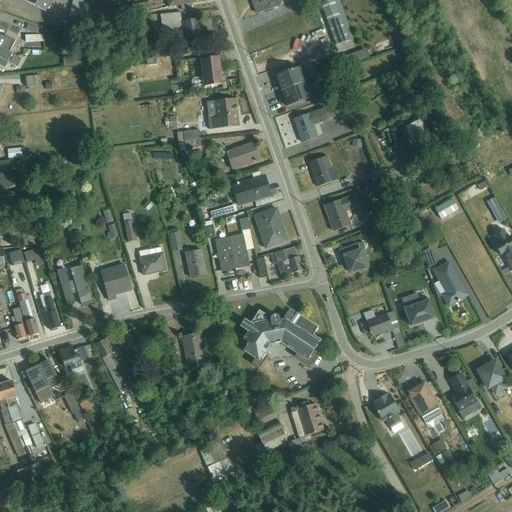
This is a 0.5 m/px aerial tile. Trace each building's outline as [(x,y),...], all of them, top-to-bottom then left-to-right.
[(25,0),(24,1),(46,14),(53,0),(25,0)] [(81,18),(83,12),(85,0),(73,0),(70,15),(81,18)] [(167,0),(169,8),(181,6),(182,11),(191,9),(191,4),(196,3),(195,0),(167,0)] [(251,0),(257,14),(281,6),(279,0),(251,0)] [(319,0),(335,46),(353,40),(339,0),(319,0)] [(83,12),(81,18),(79,25),(148,16),(147,3),(83,12)] [(160,16),(163,36),(174,34),(176,46),(203,42),(199,20),(182,22),(180,13),(160,16)] [(16,41),(5,35),(4,37),(0,35),(0,47),(9,52),(16,41)] [(44,48),(43,35),(25,36),(26,42),(34,42),(34,48),(44,48)] [(0,59),(12,66),(17,56),(9,52),(0,47),(0,59)] [(217,50),(201,53),(201,60),(218,58),(217,50)] [(366,50),(339,60),(342,69),(369,58),(366,50)] [(147,66),(156,65),(155,57),(146,58),(147,66)] [(221,77),(219,58),(218,58),(201,60),(200,60),(203,78),(194,79),(192,82),(192,85),(195,87),(204,86),(204,87),(222,85),(222,83),(224,81),(224,78),(221,77)] [(290,71),(276,76),(279,86),(281,92),(310,81),(304,66),(290,71)] [(38,76),(26,77),(27,87),(39,86),(38,76)] [(306,100),(315,97),(310,81),(281,92),(287,107),(306,100)] [(344,84),(334,87),(336,94),(352,89),(350,83),(344,85),(344,84)] [(216,119),(208,120),(209,131),(239,127),(236,99),(214,102),(216,119)] [(333,106),(294,120),(302,144),(318,138),(317,136),(323,135),(320,126),(323,125),(322,123),(329,121),(328,120),(337,117),(337,118),(344,115),(340,103),(333,105),(333,106)] [(170,129),(177,128),(176,117),(169,118),(170,120),(165,120),(165,127),(170,126),(170,129)] [(422,119),(405,127),(410,142),(408,143),(411,151),(418,148),(417,146),(432,140),(422,119)] [(21,130),(11,131),(12,141),(22,140),(21,130)] [(179,142),(200,140),(199,131),(183,133),(177,133),(178,143),(179,142)] [(200,140),(179,142),(181,160),(192,158),(201,157),(200,140)] [(254,144),(226,153),(232,170),(259,161),(254,144)] [(9,159),(22,158),(21,149),(8,150),(9,159)] [(328,170),(332,169),(327,157),(309,163),(318,188),(332,182),(328,170)] [(430,172),(434,181),(443,176),(439,167),(430,172)] [(260,172),(252,174),(254,180),(262,178),(260,172)] [(0,174),(0,189),(0,190),(15,189),(14,173),(0,174)] [(214,183),(212,177),(201,181),(203,187),(214,183)] [(254,180),(232,187),(237,204),(270,193),(265,177),(262,178),(254,180)] [(193,192),(199,189),(197,182),(190,184),(193,192)] [(483,183),(476,186),(480,194),(487,190),(483,183)] [(29,190),(32,202),(39,200),(36,188),(29,190)] [(167,196),(169,205),(177,203),(174,194),(167,196)] [(355,195),(340,200),(341,201),(324,207),(333,232),(350,226),(350,227),(351,226),(346,212),(359,207),(355,195)] [(494,199),(487,202),(498,224),(506,220),(494,199)] [(148,201),(143,207),(149,211),(153,205),(148,201)] [(235,205),(210,213),(212,220),(237,212),(235,205)] [(404,215),(401,205),(396,207),(396,206),(381,212),(385,221),(399,216),(399,217),(404,215)] [(114,222),(110,210),(104,212),(107,224),(114,222)] [(276,210),(254,217),(265,250),(288,242),(276,210)] [(246,251),(254,249),(246,212),(238,215),(239,220),(240,220),(242,235),(229,238),(235,269),(249,266),(246,251)] [(121,223),(124,222),(124,223),(128,243),(137,241),(133,221),(131,214),(123,215),(123,216),(120,217),(121,223)] [(236,216),(225,219),(227,224),(237,220),(236,216)] [(401,234),(405,227),(393,221),(389,228),(401,234)] [(213,226),(211,226),(210,222),(204,223),(205,227),(204,227),(206,239),(215,237),(213,226)] [(110,233),(107,234),(109,239),(112,238),(112,239),(119,237),(115,225),(108,227),(110,233)] [(508,258),(509,260),(506,261),(511,270),(511,238),(511,237),(508,239),(503,230),(493,236),(496,240),(492,242),(500,256),(505,254),(506,256),(505,257),(506,259),(508,258)] [(170,234),(173,252),(182,251),(179,232),(170,234)] [(229,238),(215,241),(222,272),(235,269),(229,238)] [(358,243),(338,251),(344,268),(348,266),(350,274),(368,267),(368,266),(370,266),(364,250),(363,251),(363,250),(361,251),(358,243)] [(45,256),(42,246),(36,248),(36,247),(22,250),(26,264),(34,262),(33,259),(45,256)] [(161,248),(139,252),(140,258),(144,276),(166,271),(162,253),(161,248)] [(206,275),(201,250),(185,253),(191,279),(206,275)] [(21,251),(9,255),(13,267),(24,263),(21,251)] [(283,251),(274,254),(281,277),(302,271),(298,258),(286,261),(283,251)] [(260,278),(269,277),(267,258),(258,259),(260,278)] [(439,283),(436,285),(449,307),(457,302),(458,303),(459,302),(459,301),(468,296),(448,262),(432,271),(439,283)] [(132,291),(124,264),(100,271),(109,302),(116,299),(115,296),(132,291)] [(81,267),(71,270),(74,281),(69,283),(65,269),(57,271),(68,304),(75,302),(72,295),(78,293),(82,306),(92,303),(81,267)] [(44,293),(52,290),(50,282),(41,285),(44,293)] [(24,289),(16,291),(17,296),(25,323),(29,337),(39,334),(35,320),(34,320),(26,294),(24,289)] [(50,294),(40,297),(45,314),(50,331),(52,331),(52,332),(57,330),(57,329),(60,328),(50,294)] [(417,294),(401,300),(411,327),(434,319),(427,298),(419,301),(417,294)] [(23,325),(24,324),(19,309),(13,311),(15,317),(11,318),(14,327),(18,341),(27,338),(23,325)] [(313,336),(318,329),(290,310),(281,322),(280,322),(280,319),(279,318),(278,317),(277,316),(276,316),(274,316),(273,316),(272,317),(271,317),(270,319),(270,320),(270,321),(271,324),(267,325),(265,316),(259,312),(251,325),(244,321),(240,327),(248,332),(243,340),(248,344),(246,346),(247,347),(243,352),(255,360),(252,364),(259,369),(268,357),(264,355),(270,346),(281,344),(297,355),(295,357),(310,367),(323,348),(318,345),(320,341),(313,336)] [(399,329),(393,312),(375,318),(372,311),(363,314),(366,322),(360,324),(364,335),(370,333),(372,337),(386,332),(386,334),(392,332),(399,329)] [(207,333),(208,338),(208,340),(220,338),(217,324),(206,326),(207,333)] [(399,329),(392,332),(398,349),(405,346),(399,329)] [(125,354),(127,358),(138,355),(131,332),(121,335),(124,343),(120,344),(123,354),(125,354)] [(208,338),(207,333),(200,335),(182,338),(189,373),(193,372),(198,372),(198,367),(192,368),(192,367),(206,364),(201,340),(208,338)] [(110,374),(111,373),(122,396),(127,393),(125,389),(126,389),(117,370),(120,369),(105,340),(95,345),(110,374)] [(82,367),(81,361),(94,357),(91,346),(85,348),(85,347),(76,350),(77,353),(75,354),(73,348),(59,352),(65,368),(70,367),(71,371),(72,371),(73,376),(84,372),(82,367)] [(488,391),(490,389),(494,397),(508,389),(504,382),(505,381),(496,362),(489,366),(488,364),(483,367),(484,368),(478,372),(488,391)] [(49,386),(51,389),(61,384),(50,363),(44,367),(42,364),(37,367),(46,387),(49,386)] [(31,369),(25,372),(29,381),(35,392),(41,404),(55,397),(51,389),(49,386),(46,387),(37,367),(31,369)] [(461,374),(449,381),(456,392),(450,396),(459,411),(457,412),(462,420),(481,409),(476,400),(476,401),(472,394),(474,393),(468,383),(466,384),(461,374)] [(478,391),(472,380),(468,383),(474,393),(478,391)] [(425,385),(432,397),(439,393),(432,381),(425,385)] [(0,386),(17,433),(25,430),(18,405),(19,405),(12,382),(0,386)] [(432,397),(425,385),(424,383),(407,393),(420,416),(421,418),(422,418),(426,424),(442,415),(432,397)] [(26,455),(17,433),(0,386),(0,385),(0,406),(2,411),(1,411),(6,426),(4,426),(18,458),(26,455)] [(72,394),(64,397),(73,415),(80,411),(72,394)] [(397,415),(400,413),(390,395),(388,396),(387,395),(373,402),(374,404),(372,405),(382,423),(386,421),(390,428),(401,421),(397,415)] [(124,399),(118,402),(126,420),(124,421),(128,428),(136,424),(124,399)] [(80,404),(86,416),(92,413),(87,401),(80,404)] [(323,431),(315,404),(298,410),(297,407),(290,409),(292,414),(291,414),(299,439),(287,443),(294,464),(306,460),(301,444),(311,441),(310,436),(323,431)] [(257,420),(252,422),(255,428),(277,418),(271,405),(254,413),(257,420)] [(217,409),(209,410),(210,413),(205,414),(206,422),(220,419),(219,412),(218,412),(217,409)] [(261,444),(255,447),(260,455),(288,442),(280,424),(257,435),(261,444)] [(207,469),(206,469),(212,483),(205,486),(210,496),(239,481),(228,459),(226,460),(217,439),(206,443),(209,449),(200,453),(207,469)] [(441,440),(432,445),(437,454),(446,448),(441,440)] [(436,455),(441,464),(446,461),(442,452),(436,455)] [(427,456),(421,463),(426,469),(433,462),(427,456)] [(421,463),(418,466),(423,472),(426,469),(421,463)] [(32,470),(36,477),(43,474),(40,466),(32,470)] [(36,477),(32,470),(31,467),(17,472),(21,482),(36,477)] [(496,470),(487,475),(492,484),(510,474),(508,469),(499,474),(496,470)] [(467,492),(459,497),(462,503),(470,497),(467,492)]
